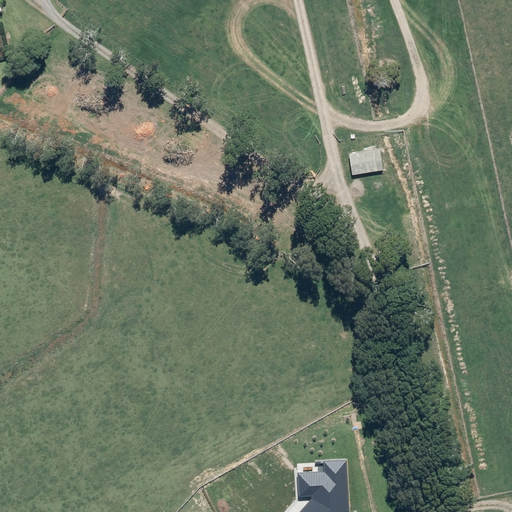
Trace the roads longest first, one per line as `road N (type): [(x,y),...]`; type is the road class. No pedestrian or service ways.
road 1 (track): [(49,0),(69,33),(331,204),(374,262),(424,485),(449,511),(511,509)]
road 2 (track): [(323,115),(372,125),(411,113),(425,91),(402,0)]
road 3 (track): [(331,204),(336,176),(298,0)]
